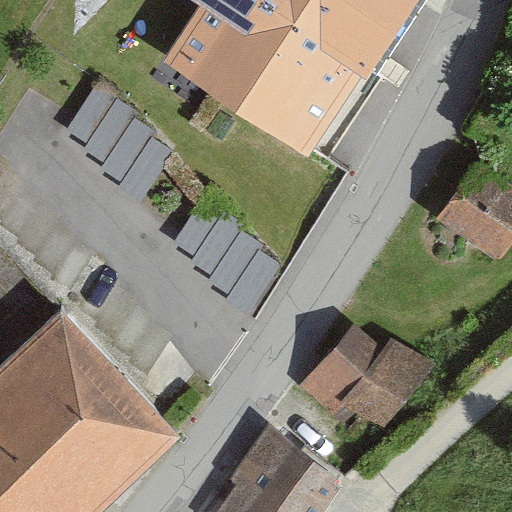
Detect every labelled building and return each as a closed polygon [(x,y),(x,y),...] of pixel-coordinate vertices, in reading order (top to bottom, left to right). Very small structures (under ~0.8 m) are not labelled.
[(194,0),(205,7),(171,59),(309,152),(410,0),(194,0)] [(511,235),(511,182),(474,157),(434,214),(497,258),(511,235)] [(51,295),(0,344),(0,511),(80,511),(174,420),(51,295)] [(355,326),(303,385),(338,415),(390,356),(355,326)] [(277,511),(319,459),(261,414),(193,500),(207,511),(277,511)]
